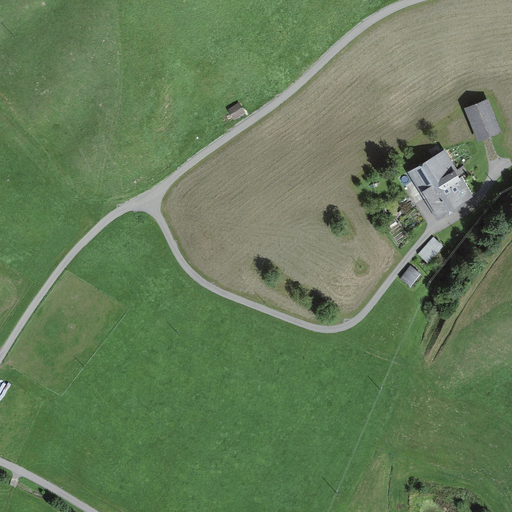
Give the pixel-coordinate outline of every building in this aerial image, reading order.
[(497,131),(484,98),(462,107),(475,140),(497,131)] [(241,111),(235,102),(226,108),(231,117),(241,111)] [(441,152),(413,170),(439,212),(468,194),(441,152)] [(435,235),(419,249),(427,259),(444,245),(435,235)] [(411,263),(402,275),(411,282),(421,270),(411,263)]
